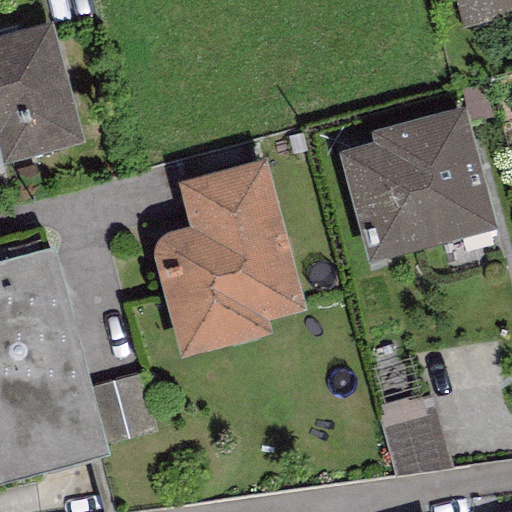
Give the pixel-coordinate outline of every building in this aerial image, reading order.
[(511,0),(453,0),(461,31),(511,17),(511,0)] [(51,28),(0,41),(0,160),(3,172),(84,151),(51,28)] [(371,149),(339,157),(367,269),(495,237),(465,115),(369,139),(371,149)] [(267,166),(177,189),(189,236),(149,247),(179,365),(269,342),(265,326),(306,316),(267,166)] [(51,252),(0,265),(0,488),(108,459),(51,252)]
